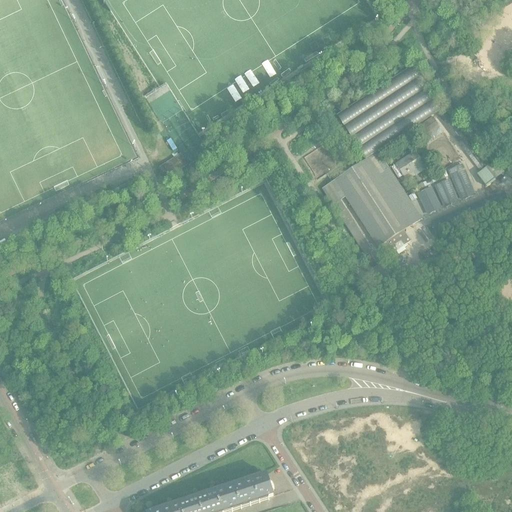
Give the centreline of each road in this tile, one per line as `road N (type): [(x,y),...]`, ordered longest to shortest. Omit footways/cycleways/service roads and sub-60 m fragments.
road 1 (residential): [(243,393),(92,474)]
road 2 (residential): [(110,500),(261,421)]
road 3 (residential): [(402,389),(312,370),(243,393)]
road 4 (residential): [(261,421),(338,394),(402,389)]
